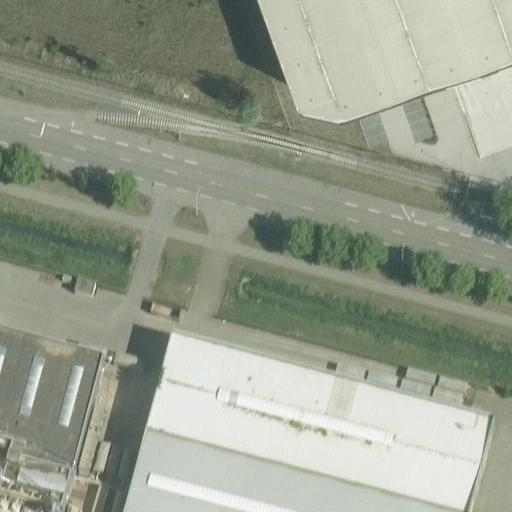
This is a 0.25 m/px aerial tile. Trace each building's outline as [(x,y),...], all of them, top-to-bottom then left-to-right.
[(511,0),(264,0),(297,90),(320,96),(341,100),(511,39),(511,0)] [(91,300),(95,287),(77,282),(74,295),(91,300)] [(0,510),(7,511),(65,511),(104,371),(0,343),(0,510)] [(147,438),(146,443),(404,511),(471,511),(493,431),(465,424),(297,379),(300,369),(276,363),(273,373),(172,346),(169,356),(157,402),(152,421),(147,438)] [(404,511),(146,443),(127,511),(404,511)]
